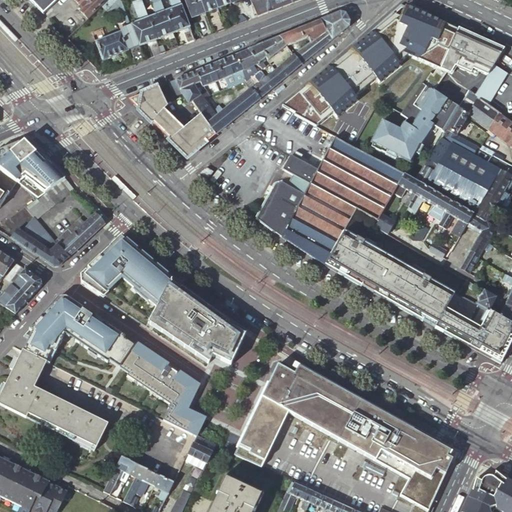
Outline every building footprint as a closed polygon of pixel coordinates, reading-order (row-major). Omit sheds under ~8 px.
[(28,0),(39,10),(41,9),(45,13),(57,1),(57,0),(28,0)] [(79,12),(87,20),(101,7),(104,5),(99,0),(73,0),(82,9),(79,12)] [(120,0),(108,0),(104,5),(101,7),(107,13),(121,0),(120,0)] [(148,19),(156,41),(173,35),(164,13),(159,0),(149,0),(156,16),(148,19)] [(164,13),(173,35),(189,28),(178,0),(168,0),(172,10),(164,13)] [(184,0),(192,19),(206,14),(200,0),(184,0)] [(200,0),(206,14),(218,9),(214,0),(200,0)] [(214,0),(218,9),(230,5),(228,0),(214,0)] [(249,0),(257,17),(285,6),(282,0),(249,0)] [(131,26),(132,28),(139,48),(156,41),(148,19),(141,1),(132,4),(139,23),(131,26)] [(396,77),(378,102),(401,115),(424,82),(431,73),(434,68),(433,67),(429,64),(425,69),(406,55),(409,51),(396,41),(410,23),(413,20),(412,19),(413,19),(432,28),(439,13),(414,2),(406,7),(401,5),(356,45),(357,46),(367,56),(366,58),(396,77)] [(294,56),(302,66),(349,27),(350,22),(345,15),(340,13),(321,20),(321,21),(281,37),(278,38),(285,47),(308,38),(311,44),(294,56)] [(0,20),(0,27),(15,43),(19,40),(0,20)] [(429,64),(433,67),(446,48),(410,23),(396,41),(409,51),(413,45),(425,54),(421,59),(429,64)] [(127,53),(132,66),(144,61),(139,48),(132,28),(95,43),(102,62),(127,53)] [(187,44),(195,42),(190,30),(183,33),(187,44)] [(178,48),(173,36),(166,39),(171,51),(178,48)] [(285,47),(278,38),(235,56),(241,72),(245,82),(258,72),(253,67),(257,65),(266,58),(268,61),(285,47)] [(462,41),(454,38),(439,70),(451,76),(455,69),(456,68),(458,67),(461,61),(460,60),(462,54),(462,53),(465,48),(466,48),(466,47),(465,47),(463,42),(463,41),(462,41)] [(161,54),(156,42),(149,45),(153,57),(161,54)] [(340,79),(366,58),(367,56),(357,46),(328,69),(339,78),(340,79)] [(503,50),(475,95),(474,96),(488,106),(507,74),(499,69),(508,54),(503,50)] [(241,72),(235,56),(196,71),(202,86),(202,88),(205,87),(224,79),(241,72)] [(259,100),(302,66),(294,56),(293,57),(251,91),(259,100)] [(202,86),(196,71),(168,83),(173,97),(181,94),(196,88),(202,86)] [(228,89),(244,83),(245,82),(241,72),(224,79),(228,89)] [(431,73),(424,82),(431,86),(437,78),(433,75),(431,73)] [(335,138),(353,147),(378,102),(350,86),(338,108),(304,89),(282,106),(295,114),(294,116),(309,124),(335,138)] [(141,95),(129,100),(129,102),(138,111),(137,112),(150,124),(151,123),(155,128),(169,141),(175,147),(174,148),(186,160),(188,158),(215,136),(207,124),(203,119),(202,118),(200,115),(183,129),(165,112),(163,110),(160,108),(165,102),(158,87),(154,89),(141,94),(141,95)] [(205,87),(202,88),(199,89),(201,91),(198,93),(201,97),(208,93),(205,87)] [(353,147),(404,175),(415,181),(441,138),(446,131),(469,91),(462,87),(436,131),(432,129),(417,152),(389,137),(401,115),(378,102),(353,147)] [(198,93),(196,88),(181,94),(188,105),(192,103),(201,97),(198,93)] [(238,118),(259,100),(251,91),(249,91),(229,107),(238,118)] [(469,91),(446,131),(456,137),(456,136),(457,134),(461,128),(461,127),(468,115),(511,147),(511,123),(488,106),(474,96),(475,95),(469,91)] [(203,119),(207,124),(216,117),(212,112),(204,100),(210,97),(208,93),(201,97),(192,103),(200,115),(202,118),(203,119)] [(215,136),(238,118),(229,107),(223,112),(216,117),(207,124),(215,136)] [(216,117),(223,112),(219,107),(212,112),(216,117)] [(446,131),(441,138),(449,143),(474,157),(478,148),(456,136),(456,137),(446,131)] [(356,209),(378,221),(380,216),(393,194),(404,175),(353,147),(335,138),(317,170),(290,156),(282,170),(292,175),(294,177),(289,187),(287,185),(284,184),(278,186),(274,185),(256,219),(281,238),(303,252),(313,259),(324,265),(325,264),(339,239),(344,231),(352,216),(356,209)] [(474,215),(485,196),(500,171),(474,157),(449,143),(441,138),(415,181),(421,185),(439,195),(456,205),(473,215),(474,215)] [(36,157),(26,142),(0,151),(0,156),(6,169),(7,168),(36,157)] [(482,146),(480,149),(493,156),(494,153),(482,146)] [(493,156),(505,163),(507,160),(506,159),(494,153),(493,156)] [(0,207),(16,184),(17,183),(3,172),(0,170),(0,207)] [(50,171),(44,176),(52,186),(58,181),(50,171)] [(485,196),(497,203),(506,208),(510,202),(506,200),(510,195),(507,193),(511,183),(511,177),(500,171),(485,196)] [(404,175),(393,194),(401,198),(405,191),(411,194),(404,206),(408,208),(421,185),(415,181),(404,175)] [(136,198),(114,176),(111,180),(133,201),(136,198)] [(46,212),(72,190),(73,189),(64,180),(50,191),(39,200),(38,200),(37,200),(24,208),(34,219),(35,220),(46,211),(46,212)] [(30,193),(39,200),(50,191),(48,189),(45,185),(43,187),(46,191),(41,195),(34,189),(30,193)] [(421,185),(408,208),(406,210),(414,215),(423,201),(432,206),(439,195),(421,185)] [(439,195),(432,206),(445,214),(438,226),(442,228),(456,205),(439,195)] [(480,219),(487,223),(491,225),(494,220),(489,217),(491,213),(492,214),(496,207),(495,206),(497,203),(485,196),(474,215),(480,219)] [(453,218),(466,226),(473,215),(456,205),(442,228),(446,230),(453,218)] [(0,232),(15,242),(34,219),(24,208),(0,224),(0,232)] [(507,351),(511,340),(511,324),(498,317),(499,317),(496,316),(489,312),(476,305),(475,305),(458,295),(463,285),(464,284),(466,280),(385,235),(374,228),(378,221),(356,209),(352,216),(344,231),(339,239),(325,264),(324,265),(332,270),(337,273),(360,287),(404,311),(410,315),(435,329),(459,342),(469,348),(500,365),(507,351)] [(55,242),(69,258),(85,243),(100,230),(105,225),(95,214),(85,224),(80,219),(55,242)] [(466,226),(466,227),(473,231),(480,219),(474,215),(473,215),(466,226)] [(380,216),(378,221),(386,226),(389,221),(380,216)] [(35,220),(34,219),(15,242),(53,268),(58,267),(65,261),(69,258),(55,242),(35,220)] [(473,231),(480,235),(487,223),(480,219),(473,231)] [(374,228),(385,235),(389,228),(386,226),(378,221),(374,228)] [(480,235),(478,237),(488,242),(496,228),(491,225),(487,223),(480,235)] [(421,226),(412,241),(421,241),(427,230),(421,226)] [(478,259),(488,265),(494,256),(483,250),(487,244),(488,242),(478,237),(470,251),(479,257),(478,259)] [(87,269),(83,273),(84,274),(82,276),(81,277),(82,283),(81,284),(100,297),(106,292),(107,292),(118,280),(155,307),(148,323),(208,364),(212,357),(231,366),(246,335),(228,325),(229,324),(216,314),(215,315),(205,308),(205,307),(181,289),(180,290),(166,279),(168,278),(167,277),(168,275),(157,266),(156,267),(152,264),(153,262),(142,253),(140,254),(136,251),(137,250),(126,240),(125,241),(121,238),(87,269)] [(429,251),(434,254),(438,248),(432,245),(429,251)] [(460,269),(469,274),(472,270),(474,271),(477,265),(475,264),(478,259),(479,257),(470,251),(460,269)] [(0,261),(0,276),(3,278),(13,263),(4,256),(0,261)] [(21,268),(15,264),(4,280),(8,283),(16,274),(21,268)] [(21,268),(16,274),(19,276),(25,270),(21,268)] [(26,284),(35,292),(39,288),(41,286),(40,281),(25,270),(19,276),(26,284)] [(509,297),(511,298),(511,278),(505,275),(502,281),(511,286),(511,290),(511,292),(509,291),(507,296),(509,297)] [(26,284),(19,276),(14,282),(22,289),(26,284)] [(19,291),(29,300),(33,295),(35,292),(26,284),(22,289),(19,291)] [(6,294),(23,306),(26,302),(29,300),(19,291),(15,288),(13,290),(9,287),(4,292),(6,294)] [(489,312),(496,298),(484,291),(476,305),(489,312)] [(0,300),(0,305),(15,315),(19,310),(23,306),(6,294),(0,300)] [(31,333),(22,352),(45,364),(52,351),(55,353),(63,339),(60,338),(64,331),(77,340),(75,342),(88,351),(90,349),(98,355),(97,357),(108,364),(111,359),(131,372),(128,375),(135,380),(134,382),(170,406),(168,410),(171,411),(166,423),(187,434),(192,436),(197,426),(200,418),(186,411),(197,387),(177,373),(175,375),(166,368),(167,367),(135,345),(134,347),(123,340),(124,338),(92,316),(91,317),(82,311),(83,310),(65,298),(58,298),(47,311),(44,314),(28,330),(31,333)] [(511,324),(511,306),(506,303),(504,306),(502,305),(501,307),(503,309),(499,317),(498,317),(511,324)] [(49,365),(55,353),(52,351),(45,364),(49,365)] [(45,364),(22,352),(0,397),(0,406),(25,419),(27,415),(95,448),(107,425),(33,389),(45,364)] [(413,505),(425,511),(428,511),(453,459),(447,457),(449,454),(451,452),(443,448),(383,415),(379,412),(298,368),(294,374),(293,375),(290,373),(277,365),(268,383),(263,394),(254,413),(245,433),(234,456),(240,458),(254,465),(261,468),(267,457),(288,413),(408,481),(399,498),(413,505)] [(171,411),(168,410),(163,422),(166,423),(171,411)] [(27,415),(25,419),(93,452),(95,448),(27,415)] [(201,428),(197,426),(192,436),(196,438),(201,428)] [(187,455),(207,465),(215,447),(206,443),(196,438),(187,455)] [(121,459),(116,469),(120,472),(128,475),(133,465),(121,459)] [(0,511),(0,498),(21,509),(19,511),(57,511),(64,500),(67,493),(0,460),(0,511)] [(133,465),(128,475),(136,480),(133,485),(138,488),(146,471),(133,465)] [(116,469),(108,485),(112,487),(120,472),(116,469)] [(146,471),(138,488),(134,494),(140,497),(146,485),(154,488),(159,477),(146,471)] [(217,495),(208,511),(252,511),(253,511),(254,511),(263,494),(224,476),(215,494),(217,495)] [(488,511),(489,511),(488,509),(495,507),(495,510),(499,511),(511,511),(511,485),(505,482),(506,480),(495,476),(494,476),(492,479),(481,483),(477,481),(470,492),(471,492),(461,511),(488,511)] [(159,477),(154,488),(161,492),(158,498),(164,501),(173,484),(159,477)] [(292,483),(291,482),(282,503),(291,507),(295,498),(299,499),(304,488),(292,483)] [(108,485),(104,493),(108,495),(112,487),(108,485)] [(314,493),(304,488),(299,499),(304,501),(301,508),(306,510),(309,504),(314,493)] [(182,511),(191,496),(184,492),(179,501),(177,500),(171,511),(182,511)] [(72,495),(67,493),(64,500),(68,502),(72,495)] [(317,494),(314,493),(309,504),(319,508),(324,497),(317,494)] [(129,495),(124,503),(129,506),(133,497),(129,495)] [(133,497),(129,506),(134,508),(138,499),(133,497)] [(324,497),(319,508),(323,510),(322,511),(329,511),(334,502),(324,497)] [(340,511),(343,506),(334,502),(329,511),(340,511)] [(291,507),(282,503),(279,509),(285,511),(289,510),(290,508),(291,507)]
